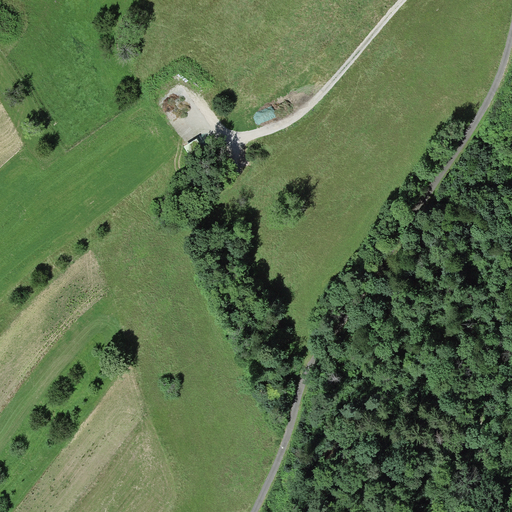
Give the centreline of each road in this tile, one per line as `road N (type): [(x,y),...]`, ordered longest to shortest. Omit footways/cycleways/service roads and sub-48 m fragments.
road 1 (residential): [(511,44),(468,131),(306,374),(254,511)]
road 2 (track): [(407,0),(328,93),(284,126),(251,139),(218,130),(199,106)]
